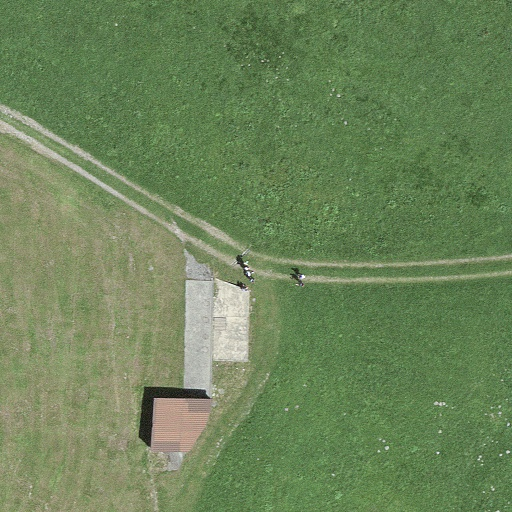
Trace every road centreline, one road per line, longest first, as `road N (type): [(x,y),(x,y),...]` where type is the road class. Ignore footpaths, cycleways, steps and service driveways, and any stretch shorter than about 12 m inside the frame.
road 1 (track): [(0,118),(268,269),(385,276),(511,267)]
road 2 (track): [(268,269),(285,317),(264,371),(183,511)]
